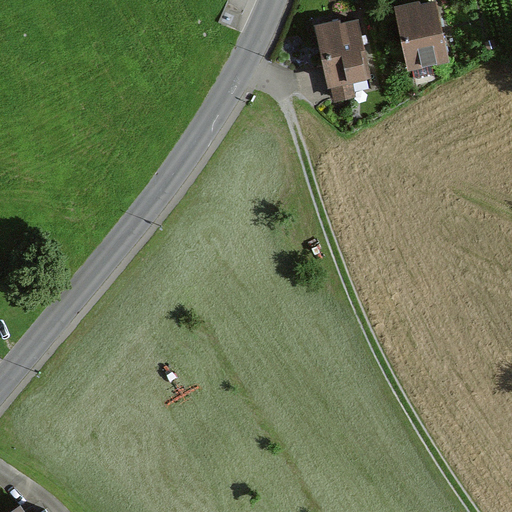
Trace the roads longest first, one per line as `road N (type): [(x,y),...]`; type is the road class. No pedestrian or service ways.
road 1 (track): [(240,63),(278,90),(341,276),(410,420),(472,511)]
road 2 (unclassified): [(269,0),(228,86),(133,228),(0,384)]
